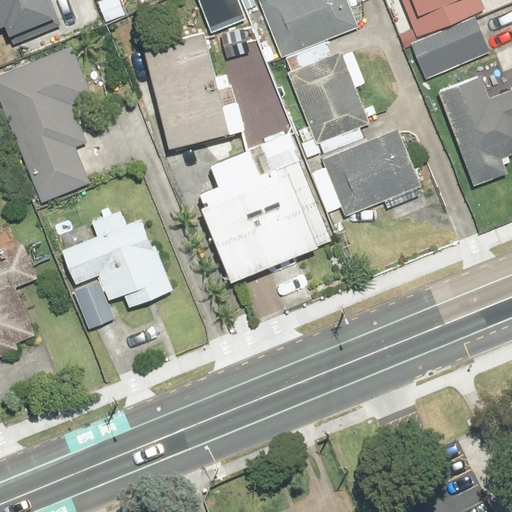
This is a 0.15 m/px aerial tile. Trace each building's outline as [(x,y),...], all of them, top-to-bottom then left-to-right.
[(0,0),(0,29),(5,40),(51,20),(42,0),(0,0)] [(284,57),(289,71),(285,73),(314,145),(318,144),(323,157),(320,158),(344,218),(382,203),(385,212),(424,196),(397,129),(363,143),(357,128),(365,125),(351,89),(363,84),(351,54),(337,59),(335,53),(329,55),(324,41),(356,29),(344,0),(257,0),(279,59),(284,57)] [(414,42),(470,18),(479,14),(473,0),(395,0),(409,32),(414,42)] [(414,42),(409,32),(397,37),(403,51),(409,49),(424,81),(486,54),(470,18),(414,42)] [(199,37),(139,52),(163,151),(224,136),(218,110),(231,107),(227,88),(213,92),(199,37)] [(69,47),(0,75),(0,107),(40,205),(88,185),(72,147),(84,142),(69,106),(90,97),(69,47)] [(479,77),(437,93),(472,187),(505,174),(500,159),(511,154),(511,103),(492,111),(479,77)] [(231,126),(243,154),(206,170),(213,187),(194,196),(201,210),(195,213),(226,285),(329,241),(284,137),(266,144),(254,116),(231,126)] [(96,239),(57,254),(87,331),(116,320),(109,302),(118,298),(123,311),(171,292),(143,219),(127,225),(122,212),(90,224),(96,239)] [(20,246),(0,254),(0,357),(15,352),(13,346),(31,338),(12,289),(34,280),(20,246)]
